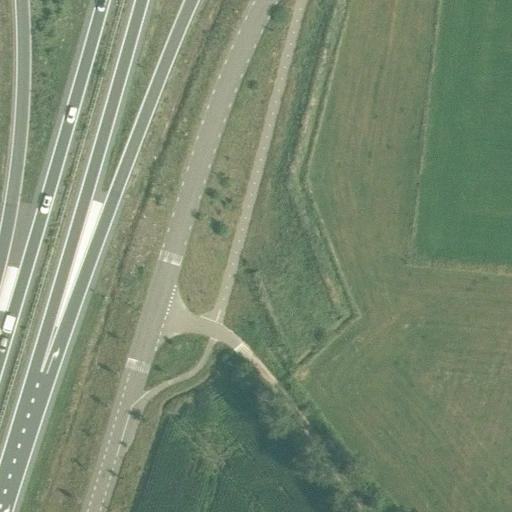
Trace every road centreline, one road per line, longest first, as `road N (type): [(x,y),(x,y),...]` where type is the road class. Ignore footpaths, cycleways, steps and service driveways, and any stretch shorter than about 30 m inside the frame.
road 1 (trunk): [(35,376),(70,317),(191,0)]
road 2 (trunk): [(35,376),(142,0)]
road 3 (trunk): [(102,0),(0,349)]
road 4 (secondary): [(268,0),(199,153),(155,307)]
road 5 (trunk): [(18,0),(23,91),(0,241)]
road 6 (track): [(362,511),(214,330)]
road 7 (secondary): [(155,307),(93,511)]
